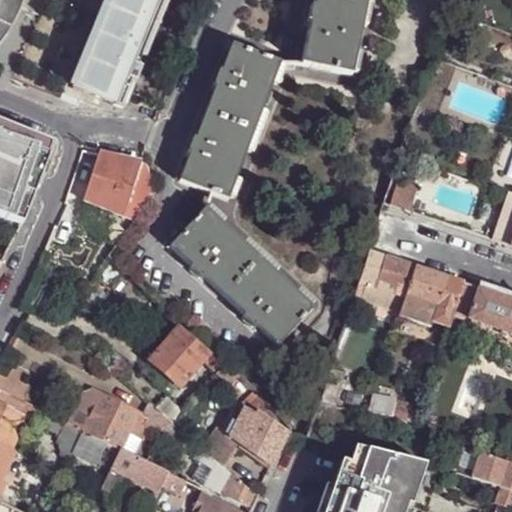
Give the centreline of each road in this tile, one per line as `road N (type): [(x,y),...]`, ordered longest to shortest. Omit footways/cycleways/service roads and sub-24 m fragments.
road 1 (unclassified): [(0,308),(44,217),(72,132)]
road 2 (residential): [(511,272),(377,227)]
